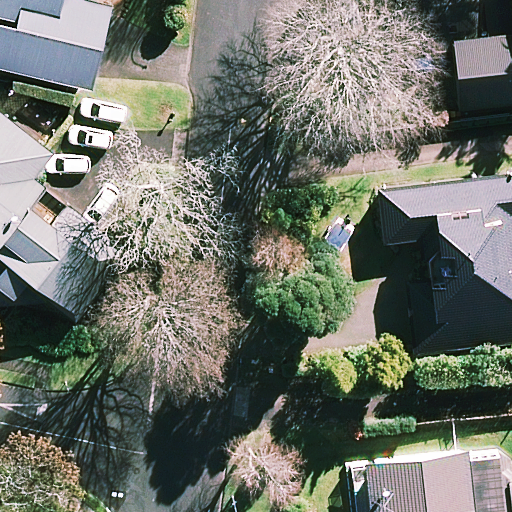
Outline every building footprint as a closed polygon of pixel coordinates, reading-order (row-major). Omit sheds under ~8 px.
[(0,0),(0,13),(13,17),(12,24),(0,21),(0,65),(89,87),(110,3),(99,0),(0,0)] [(511,0),(422,0),(425,48),(452,46),(456,107),(511,103),(511,0)] [(68,230),(29,199),(43,181),(33,173),(52,150),(0,108),(0,303),(25,273),(30,277),(68,230)] [(511,170),(377,183),(382,239),(417,236),(420,264),(343,271),(351,356),(511,340),(511,170)] [(501,511),(496,443),(364,455),(365,466),(346,467),(350,511),(501,511)]
